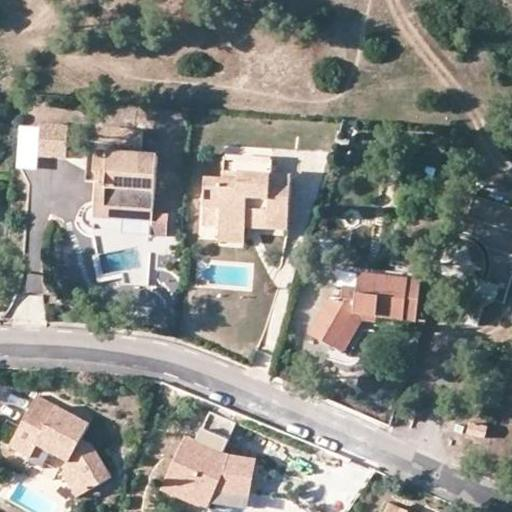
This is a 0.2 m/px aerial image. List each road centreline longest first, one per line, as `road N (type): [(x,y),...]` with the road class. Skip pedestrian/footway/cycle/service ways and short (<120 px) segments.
road 1 (residential): [(511,507),(172,361),(114,347),(0,341)]
road 2 (track): [(395,0),(511,163)]
road 3 (track): [(511,318),(465,337),(408,464)]
